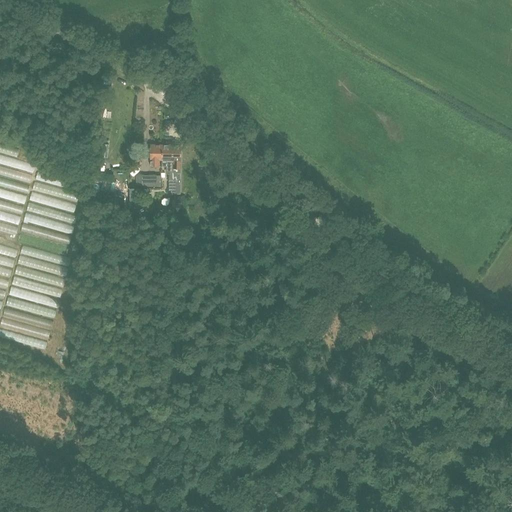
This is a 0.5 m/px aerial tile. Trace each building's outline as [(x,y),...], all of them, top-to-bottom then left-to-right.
[(162,160),(162,145),(150,144),(150,159),(151,159),(150,166),(157,166),(157,160),(162,160)] [(174,145),(162,145),(162,160),(166,160),(166,166),(166,173),(168,173),(168,190),(180,191),(181,168),(174,168),(174,166),(173,166),(173,160),(174,145)] [(40,191),(41,177),(19,175),(18,182),(9,181),(9,189),(40,191)] [(161,175),(141,175),(141,186),(160,187),(161,175)] [(125,204),(134,210),(137,206),(134,205),(135,203),(129,199),(125,204)] [(153,216),(140,208),(136,214),(149,223),(153,216)] [(0,240),(24,247),(33,212),(24,210),(20,226),(0,220),(0,240)] [(47,322),(45,330),(60,334),(62,327),(47,322)]
